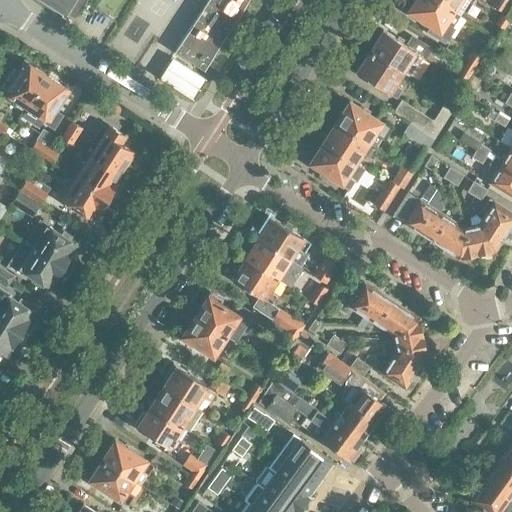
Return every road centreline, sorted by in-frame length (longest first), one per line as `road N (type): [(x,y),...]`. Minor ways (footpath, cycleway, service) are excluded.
road 1 (tertiary): [(30,511),(250,172)]
road 2 (tertiary): [(203,139),(0,448)]
road 3 (residential): [(482,316),(334,233),(250,172)]
road 4 (residential): [(203,139),(0,3)]
road 5 (tertiary): [(250,172),(356,0)]
road 6 (residential): [(371,474),(482,316)]
road 7 (tertiary): [(295,0),(203,139)]
